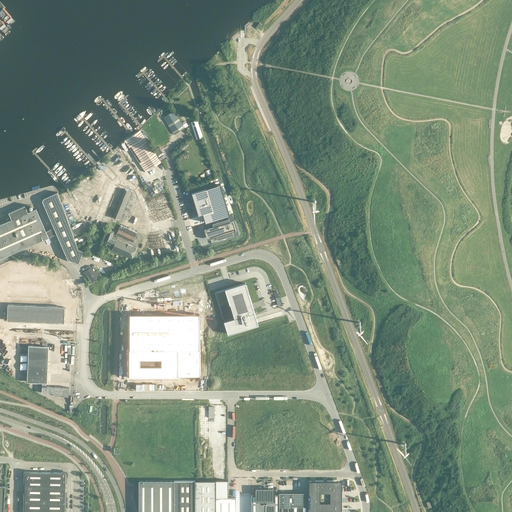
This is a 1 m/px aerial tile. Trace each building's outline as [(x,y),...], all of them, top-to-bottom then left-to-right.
[(11,17),(3,7),(0,9),(0,14),(1,16),(0,16),(0,18),(4,23),(6,21),(6,22),(11,17)] [(174,111),(163,117),(174,134),(184,128),(174,111)] [(197,120),(191,122),(197,139),(203,137),(197,120)] [(129,137),(124,140),(145,172),(150,169),(162,161),(141,129),(129,137)] [(225,198),(220,184),(192,193),(193,198),(196,206),(199,215),(203,214),(206,222),(210,221),(230,215),(225,198)] [(125,189),(114,217),(120,220),(131,191),(125,189)] [(43,198),(42,201),(68,259),(78,263),(83,251),(78,249),(62,201),(61,202),(59,195),(57,192),(43,198)] [(25,205),(9,212),(12,219),(25,213),(28,212),(25,205)] [(28,212),(25,213),(38,242),(48,237),(36,209),(28,212)] [(0,224),(0,258),(38,242),(25,213),(12,219),(5,222),(0,224)] [(207,239),(216,237),(217,240),(221,239),(220,238),(230,235),(230,236),(233,235),(232,232),(236,231),(233,221),(230,222),(229,219),(225,220),(216,223),(212,224),(213,227),(204,230),(207,239)] [(121,225),(116,235),(133,242),(137,233),(121,225)] [(109,229),(103,242),(113,246),(117,239),(117,238),(112,236),(114,231),(109,229)] [(113,246),(112,250),(131,258),(136,247),(117,239),(113,246)] [(77,288),(59,265),(55,268),(73,292),(77,288)] [(100,276),(94,265),(92,266),(91,265),(84,268),(85,270),(84,271),(86,276),(88,275),(91,281),(100,276)] [(246,283),(215,293),(223,319),(223,318),(228,334),(258,324),(252,303),(246,283)] [(9,305),(8,320),(63,322),(64,307),(9,305)] [(200,375),(200,314),(130,314),(130,375),(140,375),(144,376),(144,375),(164,375),(168,375),(200,375)] [(42,382),(47,382),(48,346),(28,346),(27,382),(42,382)] [(233,363),(228,346),(207,346),(207,383),(223,383),(223,363),(233,363)] [(68,396),(69,387),(46,386),(47,382),(42,382),(42,386),(42,393),(53,394),(53,396),(68,396)] [(65,511),(66,493),(65,493),(65,483),(66,483),(66,472),(61,471),(61,472),(29,472),(29,471),(24,471),(24,482),(25,482),(25,492),(24,492),(23,511),(24,511),(65,511)] [(139,480),(138,511),(173,511),(174,480),(139,480)] [(173,511),(194,511),(195,480),(174,480),(173,511)] [(194,511),(215,511),(216,497),(216,480),(195,480),(194,511)] [(228,480),(216,480),(216,497),(228,497),(228,480)] [(309,493),(308,493),(308,511),(340,511),(332,481),(309,481),(309,493)] [(257,494),(251,494),(250,511),(264,511),(265,489),(257,489),(257,494)] [(273,489),(265,489),(264,511),(278,511),(279,494),(273,494),(273,489)] [(242,491),(236,491),(236,497),(235,511),(250,511),(251,494),(251,491),(242,491)] [(279,492),(279,494),(278,511),(308,511),(308,493),(308,492),(279,492)] [(228,497),(216,497),(215,511),(235,511),(236,497),(228,497)]
